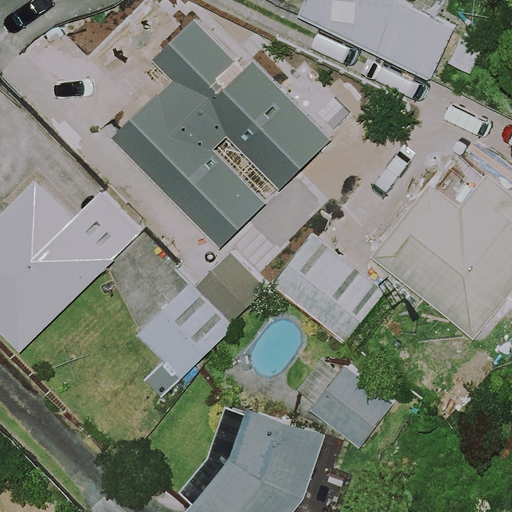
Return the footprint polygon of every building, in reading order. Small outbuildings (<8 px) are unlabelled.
[(305,0),(298,17),(434,80),(459,27),(400,0),(305,0)] [(182,68),(111,138),(171,199),(229,141),(283,196),(346,133),(261,48),(245,64),(197,15),(163,48),(182,68)] [(511,291),(511,192),(488,174),(461,209),(433,188),(378,259),(478,336),(511,291)] [(73,219),(38,184),(0,220),(0,326),(22,350),(141,235),(100,193),(73,219)] [(201,231),(157,188),(134,213),(177,256),(201,231)] [(188,286),(139,333),(165,359),(144,379),(163,398),(270,294),(212,234),(173,272),(188,286)] [(386,291),(327,242),(285,294),(344,343),(386,291)] [(401,400),(348,361),(311,411),(364,450),(401,400)] [(296,511),(309,497),(329,434),(249,409),(234,454),(187,511),(296,511)]
